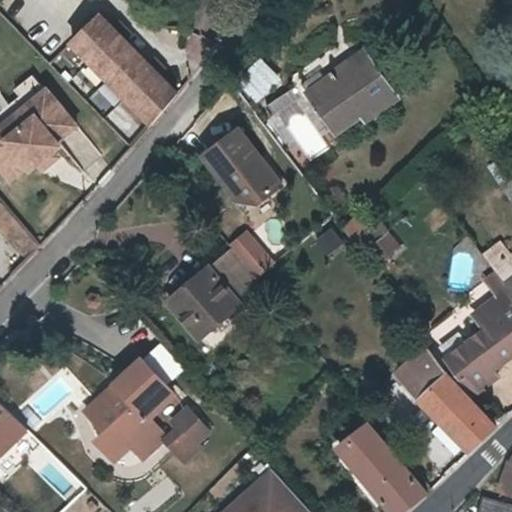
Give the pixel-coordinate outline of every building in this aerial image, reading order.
[(112,19),(83,48),(156,122),(181,94),(136,50),(112,19)] [(305,106),(311,102),(328,124),(356,104),(360,110),(391,87),(340,20),(327,31),(323,26),(274,64),(305,106)] [(80,125),(50,89),(30,105),(38,115),(10,139),(1,128),(0,126),(0,163),(13,179),(30,166),(34,170),(42,163),(56,152),(64,145),(60,141),(80,125)] [(284,90),(268,105),(284,123),(300,108),(284,90)] [(30,105),(1,128),(10,139),(38,115),(30,105)] [(105,123),(128,140),(139,124),(116,108),(105,123)] [(240,124),(209,153),(248,194),(268,196),(289,176),(240,124)] [(56,152),(42,163),(46,169),(60,157),(56,152)] [(0,208),(0,227),(3,231),(18,219),(5,203),(0,208)] [(352,203),(336,216),(349,233),(364,219),(352,203)] [(43,248),(18,219),(3,231),(30,262),(43,248)] [(375,221),(358,235),(366,246),(384,232),(375,221)] [(314,238),(325,253),(342,241),(331,225),(314,238)] [(384,259),(401,246),(389,231),(372,245),(384,259)] [(268,284),(237,245),(172,298),(205,335),(268,284)] [(466,290),(475,257),(456,252),(447,285),(466,290)] [(484,329),(450,357),(482,399),(509,383),(498,367),(511,357),(511,293),(508,289),(474,313),(484,329)] [(498,428),(474,396),(469,399),(442,369),(428,346),(400,373),(475,452),(498,430),(498,428)] [(145,359),(102,401),(95,408),(116,430),(110,436),(101,445),(117,461),(157,425),(149,416),(176,391),(145,359)] [(211,434),(187,406),(167,424),(173,431),(163,440),(185,465),(202,449),(199,445),(211,434)] [(116,430),(95,408),(89,414),(110,436),(116,430)] [(0,462),(30,433),(14,414),(2,426),(0,424),(0,462)] [(409,511),(430,495),(371,422),(339,448),(393,511),(409,511)] [(511,468),(510,474),(503,492),(511,494),(511,468)] [(308,511),(271,470),(223,511),(308,511)] [(170,487),(141,509),(143,511),(168,511),(181,502),(170,487)] [(511,511),(511,505),(500,503),(496,511),(511,511)]
